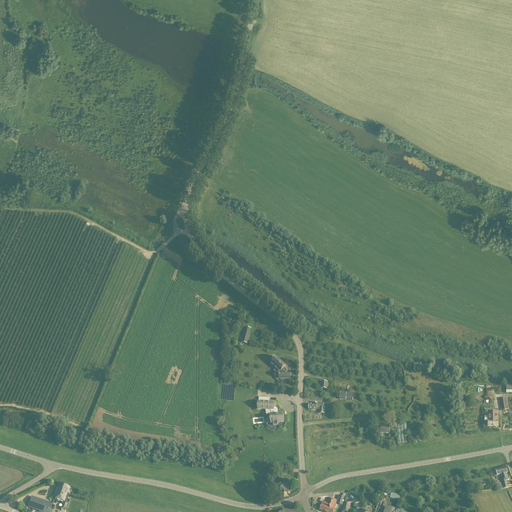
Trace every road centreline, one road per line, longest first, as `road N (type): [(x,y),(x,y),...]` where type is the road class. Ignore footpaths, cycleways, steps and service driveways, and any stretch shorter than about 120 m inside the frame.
road 1 (tertiary): [(304,494),(295,337),(207,262),(186,220),(187,194),(236,78),(253,0)]
road 2 (tertiary): [(304,494),(240,506),(54,464)]
road 3 (unclassified): [(505,448),(343,476),(304,494)]
road 4 (track): [(177,231),(149,252),(71,212),(0,207)]
